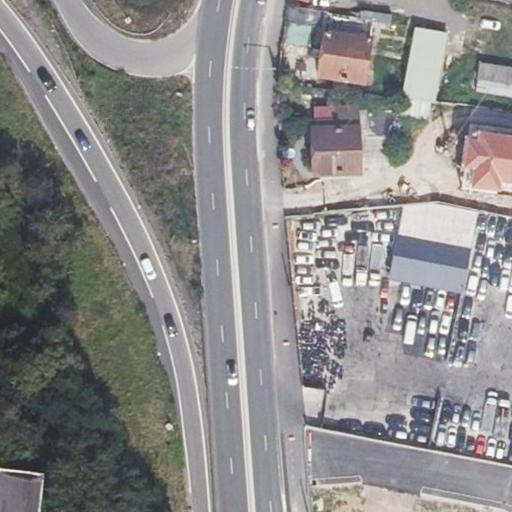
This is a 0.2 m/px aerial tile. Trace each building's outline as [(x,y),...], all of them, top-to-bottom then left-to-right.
[(370,20),(327,15),(321,50),(325,51),(322,76),(363,82),(370,20)] [(414,25),(402,94),(432,97),(444,31),(414,25)] [(511,81),(511,64),(481,59),(478,76),(511,81)] [(417,109),(417,99),(396,96),(397,110),(417,109)] [(466,121),(469,105),(433,101),(431,116),(466,121)] [(507,139),(511,110),(469,105),(466,121),(465,133),(507,139)] [(398,135),(397,110),(339,111),(339,128),(311,128),(312,149),(317,149),(318,174),(360,173),(359,129),(367,128),(368,135),(398,135)] [(403,208),(399,232),(472,246),(477,209),(433,201),(414,202),(403,208)] [(472,246),(399,232),(390,277),(463,291),(472,246)] [(0,466),(0,511),(38,511),(43,471),(0,466)]
